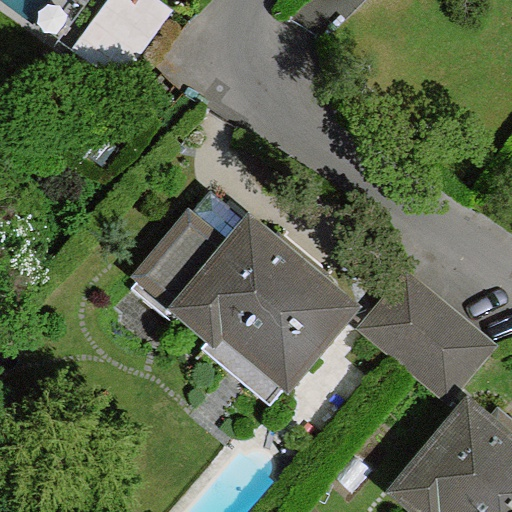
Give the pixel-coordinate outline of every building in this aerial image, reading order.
[(173,13),(155,0),(112,0),(73,53),(118,87),(173,13)] [(177,327),(184,317),(255,233),(213,197),(134,292),(177,327)] [(350,314),(255,233),(184,317),(215,344),(224,332),(289,386),(350,314)] [(409,364),(449,316),(408,280),(366,331),(409,364)] [(491,348),(449,316),(409,364),(450,398),(491,348)] [(0,402),(4,398),(0,393),(0,455),(6,461),(18,447),(0,428),(0,402)] [(34,427),(4,398),(0,402),(0,428),(18,447),(34,427)] [(511,511),(511,444),(472,411),(398,497),(416,511),(511,511)]
